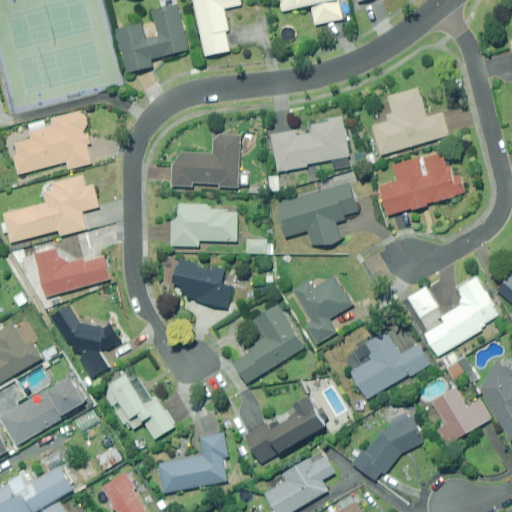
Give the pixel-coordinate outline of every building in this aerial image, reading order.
[(243,6),(241,0),(194,0),(207,58),(232,53),(227,32),(230,31),(225,10),(243,6)] [(344,21),(339,0),(280,0),(283,13),(313,7),(317,26),(344,21)] [(191,52),(180,6),(154,13),(160,38),(147,41),(143,25),(119,31),(129,74),(155,68),(153,61),(191,52)] [(427,119),(419,90),(390,98),(396,121),(374,127),(382,156),(450,137),(444,114),(427,119)] [(90,130),(85,112),(53,121),(55,127),(33,133),(35,141),(18,145),(21,156),(15,157),(20,176),(69,163),(71,171),(93,165),(84,131),(90,130)] [(354,170),(343,119),(309,126),(311,134),(299,137),(297,131),(272,137),(280,174),(308,168),(308,166),(332,161),(335,174),(354,170)] [(242,137),(217,135),(216,155),(183,153),(183,161),(175,160),(173,188),(195,189),(195,185),(222,186),(222,189),(238,190),(242,137)] [(451,180),(444,153),(395,167),(399,183),(381,188),(389,216),(467,195),(462,177),(451,180)] [(88,188),(85,177),(43,188),(47,204),(5,216),(13,244),(61,231),(63,237),(89,230),(84,213),(100,208),(94,186),(88,188)] [(359,213),(351,185),(279,204),(288,238),(309,232),(314,249),(342,241),(337,223),(347,221),(346,216),(359,213)] [(211,207),(175,205),(174,220),(173,247),(201,248),(201,241),(237,243),(239,213),(211,211),(211,207)] [(275,249),(275,242),(249,241),(249,255),(274,256),(275,249)] [(48,299),(51,298),(53,307),(63,304),(60,295),(112,280),(106,258),(86,264),(85,261),(62,267),(58,250),(35,257),(48,299)] [(200,264),(181,260),(175,285),(184,287),(181,296),(199,300),(199,303),(229,310),(234,288),(223,285),(227,270),(215,268),(214,271),(199,268),(200,264)] [(505,314),(481,274),(457,289),(463,298),(462,306),(443,318),(446,324),(426,336),(439,358),(483,331),(481,329),(505,314)] [(511,276),(499,291),(511,302),(511,276)] [(353,307),(335,277),(312,290),(309,285),(296,292),(315,323),(308,327),(319,346),(339,334),(331,320),(353,307)] [(439,308),(427,288),(409,299),(421,319),(439,308)] [(83,325),(71,306),(53,317),(69,344),(75,345),(75,353),(84,354),(83,362),(93,380),(111,369),(103,354),(123,342),(113,325),(106,329),(83,325)] [(308,348),(281,306),(255,322),(268,342),(235,363),(249,385),(308,348)] [(55,347),(43,355),(22,320),(0,333),(0,385),(40,362),(45,370),(52,366),(50,363),(61,356),(55,347)] [(402,357),(390,337),(368,350),(375,361),(353,373),(369,400),(411,376),(412,377),(432,366),(420,346),(402,357)] [(454,355),(444,360),(455,382),(465,377),(454,355)] [(511,372),(501,366),(497,363),(481,389),(511,440),(511,372)] [(121,380),(116,372),(108,377),(114,386),(104,393),(126,427),(131,423),(136,430),(146,424),(157,441),(176,428),(158,401),(148,407),(128,376),(121,380)] [(87,404),(72,379),(3,423),(18,447),(87,404)] [(469,409),(457,389),(434,403),(448,426),(440,431),(449,446),(493,420),(482,401),(469,409)] [(264,467),(328,429),(324,422),(330,419),(323,409),(319,411),(312,398),(297,407),(302,415),(275,431),(270,424),(247,438),(264,467)] [(385,474),(387,475),(404,455),(428,442),(415,419),(388,429),(368,453),(365,451),(358,459),(354,464),(377,483),(385,474)] [(0,458),(10,452),(0,434),(0,458)] [(231,458),(226,434),(202,439),(205,457),(160,466),(166,495),(229,483),(224,459),(231,458)] [(58,449),(66,465),(79,458),(71,442),(58,449)] [(337,474),(324,452),(286,475),(290,482),(267,496),(277,511),(296,511),(330,492),(323,482),(337,474)] [(40,511),(59,501),(76,491),(62,468),(32,486),(26,475),(0,490),(0,511),(40,511)] [(137,487),(130,473),(104,488),(116,511),(147,511),(134,489),(137,487)] [(363,511),(357,502),(339,511),(363,511)] [(66,511),(61,503),(46,511),(66,511)]
